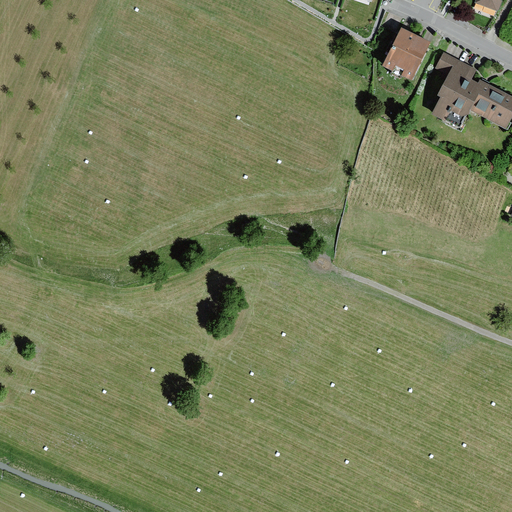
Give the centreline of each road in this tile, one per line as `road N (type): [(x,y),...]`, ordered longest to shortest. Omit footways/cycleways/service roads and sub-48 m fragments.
road 1 (track): [(511,343),(288,252),(250,247),(168,278)]
road 2 (residential): [(511,59),(392,2)]
